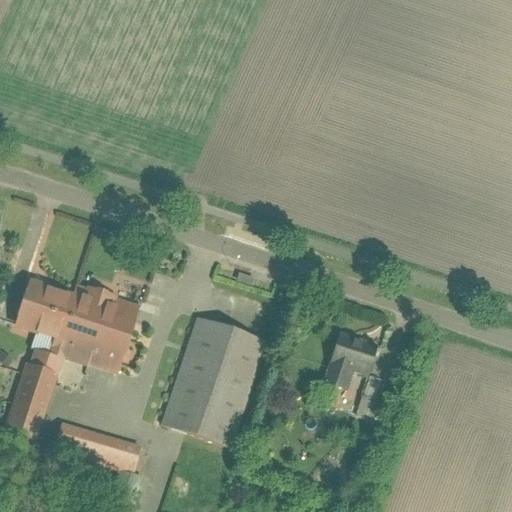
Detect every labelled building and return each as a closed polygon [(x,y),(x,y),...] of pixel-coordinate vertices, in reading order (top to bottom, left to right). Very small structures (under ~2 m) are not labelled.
[(84,300),(33,282),(17,329),(56,342),(52,353),(122,376),(145,308),(88,289),(84,300)] [(266,344),(200,322),(165,426),(231,448),(266,344)] [(380,351),(339,337),(330,364),(355,372),(371,377),(380,351)] [(37,351),(9,433),(38,442),(66,361),(37,351)] [(325,381),(349,389),(355,372),(330,364),(325,381)] [(376,427),(385,405),(364,397),(355,419),(376,427)] [(143,454),(70,429),(60,458),(133,482),(143,454)]
